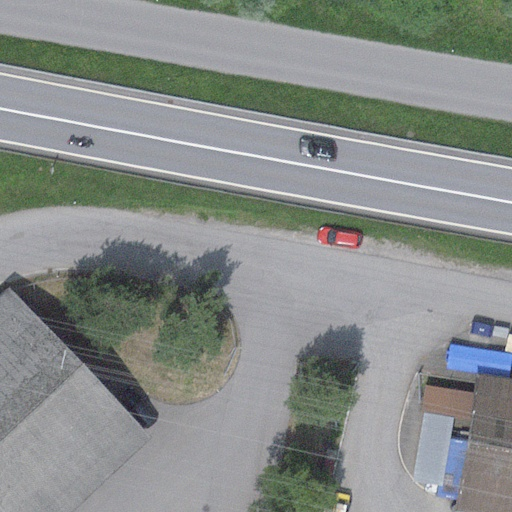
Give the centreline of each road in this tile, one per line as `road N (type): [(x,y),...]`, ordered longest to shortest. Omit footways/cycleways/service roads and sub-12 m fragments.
road 1 (primary): [(511,202),(0,109)]
road 2 (residential): [(511,96),(0,10)]
